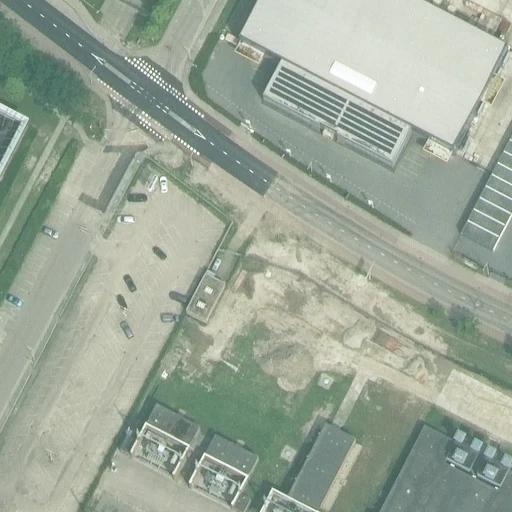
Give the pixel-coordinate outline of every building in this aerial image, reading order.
[(481,105),(494,80),(508,53),(406,0),(262,0),(239,45),(241,46),(264,59),(282,68),(263,103),(319,132),(320,131),(325,133),(333,137),(338,140),(337,141),(393,171),(411,135),(429,144),(453,157),(454,157),(481,105)] [(0,171),(22,130),(22,129),(0,118),(0,171)] [(511,144),(509,143),(503,155),(511,159),(511,144)] [(511,159),(503,155),(497,167),(511,174),(511,159)] [(511,174),(497,167),(491,178),(511,188),(511,174)] [(511,188),(491,178),(485,190),(511,203),(511,188)] [(511,203),(485,190),(479,201),(511,218),(511,216),(511,203)] [(479,201),(473,213),(505,229),(511,218),(479,201)] [(473,213),(467,224),(499,241),(505,229),(473,213)] [(467,224),(461,236),(493,252),(499,241),(467,224)] [(186,314),(205,325),(225,287),(205,277),(186,314)] [(146,429),(145,430),(189,453),(190,452),(189,451),(200,431),(156,409),(146,429)] [(287,502),(306,511),(320,511),(355,443),(325,428),(287,502)] [(511,511),(511,475),(509,473),(511,468),(489,456),(477,479),(500,491),(498,495),(444,467),(446,463),(469,475),(481,452),(458,440),(455,446),(424,430),(381,511),(511,511)] [(134,457),(133,457),(139,445),(127,439),(120,453),(130,458),(130,459),(132,460),(133,458),(134,458),(134,457)] [(203,461),(205,461),(247,483),(248,482),(247,482),(258,462),(215,439),(205,459),(204,459),(203,461)] [(245,511),(250,502),(239,497),(233,508),(232,508),(231,509),(232,509),(231,511),(233,511),(234,511),(245,511)]
